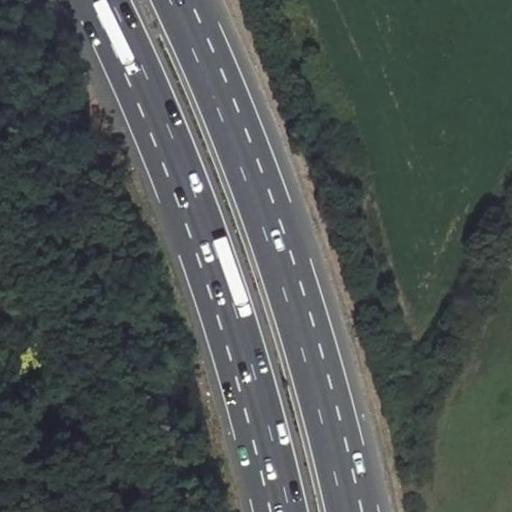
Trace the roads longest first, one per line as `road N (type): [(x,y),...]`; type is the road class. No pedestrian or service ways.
road 1 (motorway): [(111,0),(193,188),(289,511)]
road 2 (motorway): [(343,511),(289,306),(171,0)]
